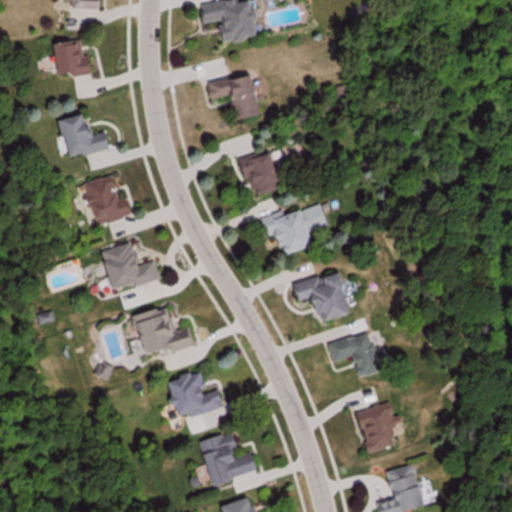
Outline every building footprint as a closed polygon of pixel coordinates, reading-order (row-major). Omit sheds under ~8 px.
[(70,0),(70,8),(108,10),(108,0),(70,0)] [(232,43),(267,38),(262,0),(252,0),(207,6),(209,25),(230,22),(232,43)] [(60,46),(64,78),(101,74),(97,42),(60,46)] [(269,116),(262,75),(211,83),(214,101),(241,97),(245,121),(269,116)] [(118,150),(115,132),(102,134),(98,115),(67,121),(74,158),(118,150)] [(285,152),(252,158),(258,196),(291,190),(285,152)] [(137,218),(127,176),(85,185),(96,228),(137,218)] [(289,212),(270,218),(284,260),(324,247),(312,211),(291,217),(289,212)] [(166,282),(162,263),(147,266),(142,244),(106,253),(116,294),(166,282)] [(300,285),(304,302),(324,297),(330,322),(362,315),(352,273),(300,285)] [(201,345),(198,329),(183,332),(178,309),(142,317),(151,356),(201,345)] [(367,378),(388,372),(376,332),(334,345),(340,363),(360,357),(367,378)] [(231,408),(227,390),(217,393),(211,372),(177,382),(187,420),(231,408)] [(398,404),(363,410),(370,451),(405,445),(398,404)] [(204,444),(218,487),(265,473),(259,452),(247,456),(240,433),(204,444)] [(424,465),(391,473),(398,501),(381,505),(382,511),(424,511),(435,509),(424,465)] [(273,511),(272,505),(262,508),(260,499),(226,508),(227,511),(273,511)]
